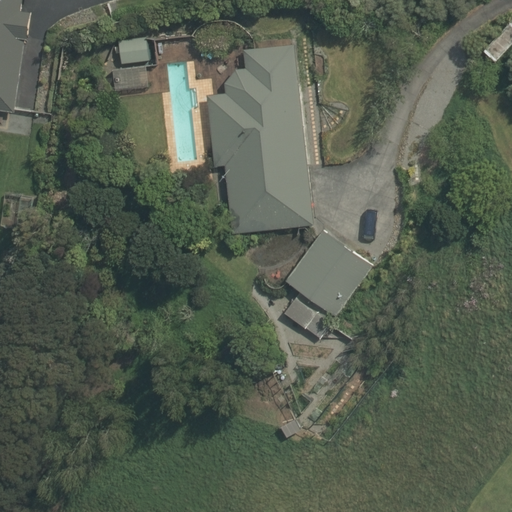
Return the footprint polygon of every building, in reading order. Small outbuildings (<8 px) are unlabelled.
[(0,0),(0,110),(14,112),(25,40),(27,40),(31,12),(20,10),(21,0),(0,0)] [(146,37),(118,41),(121,64),(149,60),(146,37)] [(246,68),(236,69),(225,84),(226,93),(206,95),(214,166),(225,165),(232,234),(314,225),(295,44),(244,50),(246,68)] [(286,281),(336,317),(373,267),(323,230),(286,281)] [(320,339),(331,323),(295,298),(286,314),(320,339)]
